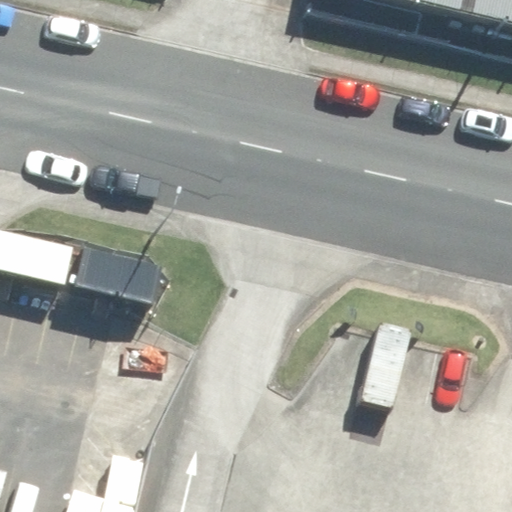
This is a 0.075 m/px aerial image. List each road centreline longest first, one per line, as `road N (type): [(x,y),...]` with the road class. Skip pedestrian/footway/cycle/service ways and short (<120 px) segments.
road 1 (unclassified): [(0,84),(511,201)]
road 2 (unknown): [(171,511),(272,146)]
